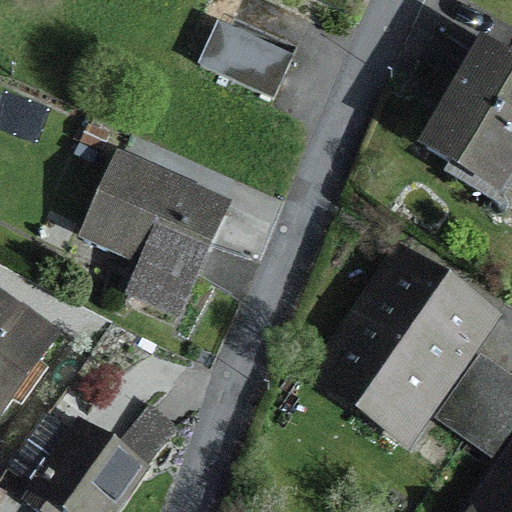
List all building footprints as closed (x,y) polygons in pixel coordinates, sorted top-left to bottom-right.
[(236,83),(255,43),(218,26),(199,67),(236,83)] [(291,60),(255,43),(236,83),(272,100),(291,60)] [(511,70),(484,54),(428,150),(499,191),(511,168),(511,70)] [(130,299),(175,320),(222,216),(116,169),(86,237),(146,263),(130,299)] [(453,307),(395,267),(322,372),(410,434),(475,342),(444,320),(453,307)] [(0,420),(53,347),(0,308),(0,420)] [(448,404),(480,426),(511,378),(480,357),(448,404)] [(480,426),(511,447),(511,446),(511,378),(480,426)] [(116,448),(85,424),(28,500),(43,511),(111,511),(144,469),(116,448)] [(511,511),(511,458),(472,511),(511,511)]
